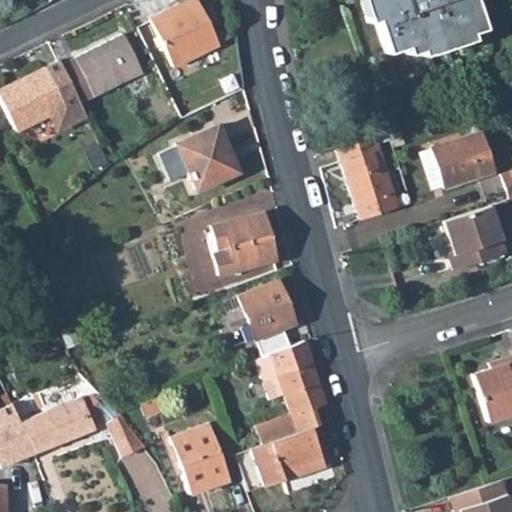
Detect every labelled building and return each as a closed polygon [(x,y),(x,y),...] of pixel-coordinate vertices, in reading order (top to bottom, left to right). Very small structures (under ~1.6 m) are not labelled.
[(187,0),(148,19),(171,66),(217,43),(195,0),(187,0)] [(358,0),(364,16),(372,13),(367,0),(358,0)] [(372,20),(385,52),(402,47),(418,42),(420,49),(422,55),(428,53),(425,45),(461,33),(464,40),(470,38),(468,32),(466,25),(479,21),(471,0),(367,0),(372,13),(364,16),(366,22),(372,20)] [(466,25),(468,32),(481,28),(479,21),(466,25)] [(425,45),(428,53),(464,40),(461,33),(425,45)] [(59,64),(77,102),(140,71),(122,34),(59,64)] [(402,47),(404,54),(420,49),(418,42),(402,47)] [(0,86),(0,103),(13,130),(47,114),(52,125),(59,127),(84,115),(77,102),(59,64),(57,59),(44,66),(0,86)] [(214,124),(172,143),(174,147),(158,154),(169,179),(185,172),(193,189),(229,173),(221,157),(228,154),(214,124)] [(418,153),(429,190),(441,185),(442,187),(493,171),(479,131),(430,147),(430,149),(418,153)] [(333,147),(357,219),(395,207),(383,171),(376,173),(369,151),(376,149),(372,134),(333,147)] [(369,151),(376,173),(383,171),(376,149),(369,151)] [(511,169),(498,174),(506,199),(511,196),(511,169)] [(446,257),(451,269),(503,253),(487,205),(440,220),(447,240),(452,255),(446,257)] [(158,216),(161,224),(171,220),(168,212),(158,216)] [(205,232),(215,274),(272,260),(260,212),(208,225),(210,231),(205,232)] [(442,242),(446,257),(452,255),(447,240),(442,242)] [(235,295),(252,339),(292,323),(275,280),(235,295)] [(21,292),(40,329),(60,320),(41,283),(21,292)] [(0,311),(10,306),(5,295),(0,285),(0,311)] [(0,311),(0,313),(13,335),(25,329),(10,306),(0,311)] [(60,341),(65,349),(72,347),(66,337),(60,341)] [(252,424),(259,443),(308,426),(317,423),(311,407),(323,402),(302,339),(264,353),(273,376),(265,379),(271,396),(279,393),(287,413),(252,424)] [(469,374),(484,421),(511,411),(511,354),(501,358),(503,363),(488,368),(469,374)] [(486,363),(488,368),(503,363),(501,358),(486,363)] [(17,421),(32,452),(104,425),(119,457),(142,447),(117,415),(112,418),(90,394),(79,398),(79,397),(17,421)] [(0,454),(3,460),(32,452),(17,421),(9,402),(0,405),(0,454)] [(165,436),(186,493),(225,479),(204,422),(165,436)] [(231,452),(245,490),(281,477),(286,493),(326,479),(308,426),(259,443),(231,452)] [(447,497),(451,510),(456,508),(457,511),(508,511),(499,480),(483,486),(447,497)]
